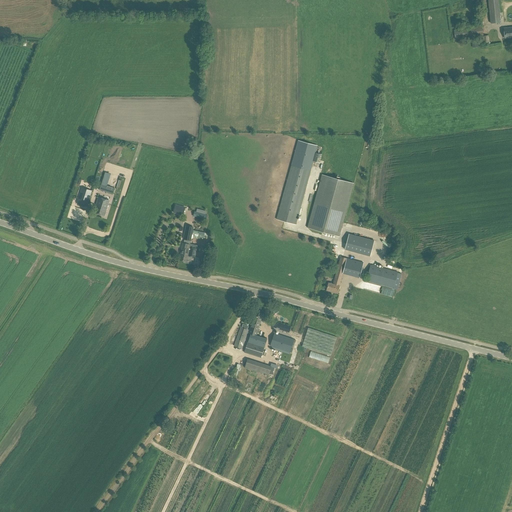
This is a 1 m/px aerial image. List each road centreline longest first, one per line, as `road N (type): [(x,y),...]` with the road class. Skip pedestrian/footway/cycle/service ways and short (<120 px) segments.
road 1 (secondary): [(511,358),(113,261),(0,222)]
road 2 (track): [(256,292),(94,511)]
road 3 (track): [(472,348),(419,511)]
